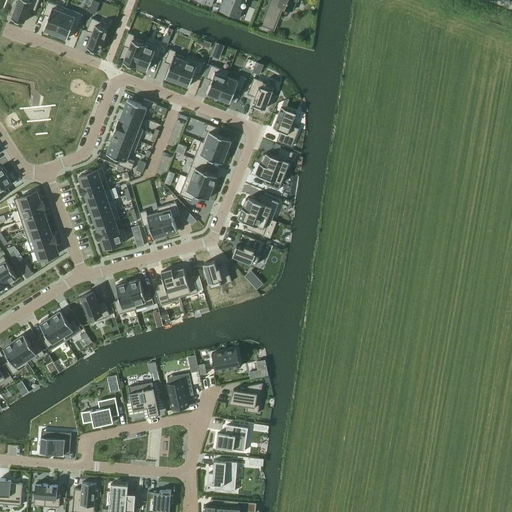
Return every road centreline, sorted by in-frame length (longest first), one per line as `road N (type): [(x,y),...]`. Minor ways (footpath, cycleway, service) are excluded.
road 1 (residential): [(82,277),(210,238),(254,129),(116,76)]
road 2 (residential): [(86,466),(92,437),(202,421)]
road 3 (residential): [(45,170),(84,154),(116,76)]
road 4 (residential): [(116,76),(3,30)]
